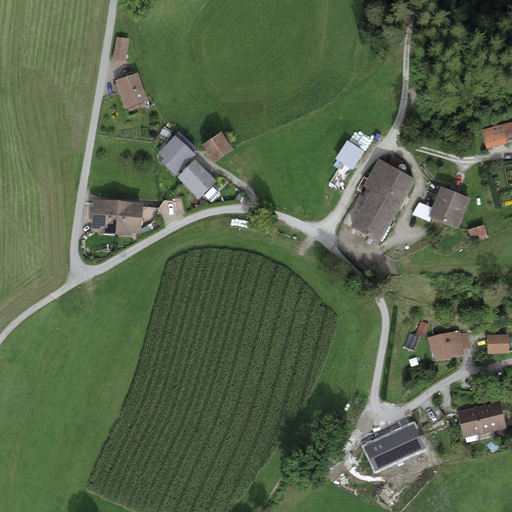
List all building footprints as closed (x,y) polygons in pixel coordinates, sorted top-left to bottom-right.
[(129,39),(117,37),(113,59),(125,62),(129,39)] [(138,73),(115,81),(125,109),(129,108),(129,110),(146,104),(145,102),(148,101),(138,73)] [(511,121),(481,130),(486,149),(506,143),(505,139),(511,137),(511,121)] [(178,132),(175,136),(194,153),(196,148),(178,132)] [(222,132),(202,145),(213,163),(233,149),(222,132)] [(175,136),(158,154),(163,159),(160,162),(176,176),(196,155),(194,153),(175,136)] [(364,151),(347,140),(335,159),(352,170),(364,151)] [(388,165),(379,160),(363,186),(371,191),(351,226),(379,242),(416,180),(398,169),(402,161),(393,156),(388,165)] [(195,159),(177,177),(198,199),(203,195),(210,202),(219,194),(211,185),(216,181),(195,159)] [(471,199),(441,186),(428,216),(459,229),(471,199)] [(142,204),(94,200),(91,229),(101,230),(101,233),(131,236),(131,233),(140,234),(142,204)] [(484,225),(468,230),(470,237),(478,235),(480,241),(488,238),(484,225)] [(429,325),(420,322),(415,335),(424,338),(429,325)] [(459,332),(427,338),(430,351),(433,351),(434,361),(464,355),(462,350),(460,334),(459,332)] [(467,333),(460,334),(462,350),(470,348),(467,333)] [(508,335),(487,335),(487,354),(509,354),(508,335)] [(500,401),(457,412),(463,439),(506,429),(500,401)]
